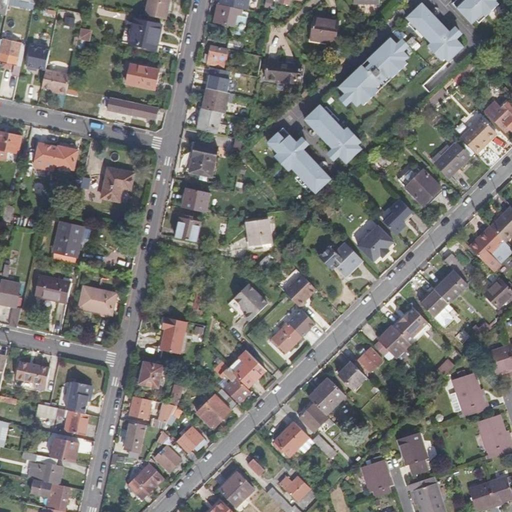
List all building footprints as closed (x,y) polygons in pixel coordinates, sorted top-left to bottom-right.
[(31,10),(32,4),(28,3),(14,0),(7,0),(7,5),(31,10)] [(146,0),(143,15),(164,20),(168,3),(168,0),(146,0)] [(216,0),(215,4),(243,10),(245,0),(216,0)] [(468,0),(461,0),(462,0),(461,0),(453,0),(449,3),(468,24),(473,20),(476,23),(496,4),(492,1),(492,0),(468,0)] [(460,46),(453,38),(448,33),(420,2),(404,17),(407,21),(405,23),(418,36),(420,34),(428,43),(425,45),(438,60),(442,57),(445,60),(460,46)] [(230,26),(239,28),(240,28),(242,17),(236,15),(237,10),(212,5),(211,12),(209,21),(230,26)] [(511,27),(511,16),(499,28),(505,34),(511,27)] [(71,28),(73,19),(63,17),(61,26),(71,28)] [(311,17),(308,40),(331,44),(334,21),(330,20),(317,18),(311,17)] [(133,20),(128,44),(155,50),(158,38),(160,26),(133,20)] [(238,35),(239,28),(230,26),(229,33),(238,35)] [(448,33),(453,38),(459,33),(453,28),(448,33)] [(207,38),(206,44),(221,48),(222,41),(207,38)] [(12,64),(18,66),(22,45),(0,39),(0,61),(1,62),(9,64),(12,64)] [(334,88),(341,95),(348,102),(352,107),(356,104),(359,106),(374,92),(372,89),(386,77),(388,79),(404,65),(401,62),(405,59),(400,53),(393,46),(387,40),(334,88)] [(399,41),(393,46),(400,53),(406,48),(399,41)] [(238,52),(239,45),(226,42),(225,48),(238,52)] [(39,70),(43,71),(47,51),(28,46),(23,66),(34,69),(39,70)] [(232,62),(234,52),(223,50),(223,51),(206,47),(205,53),(204,58),(200,57),(199,63),(218,67),(220,61),(221,61),(222,60),(232,62)] [(475,66),(468,59),(466,62),(472,69),(475,66)] [(293,80),(296,81),(298,64),(292,64),(270,61),(264,61),(262,77),(279,79),(279,81),(293,83),(293,80)] [(481,61),(475,66),(485,76),(491,71),(481,61)] [(472,69),(466,62),(449,78),(456,85),(472,69)] [(9,75),(15,76),(18,66),(12,64),(9,75)] [(156,70),(129,64),(125,83),(152,89),(154,79),(156,70)] [(63,96),(68,76),(43,71),(39,88),(55,92),(55,94),(63,96)] [(219,85),(221,73),(213,71),(212,79),(205,78),(204,83),(219,85)] [(243,94),(255,94),(256,74),(244,74),(243,94)] [(442,93),(452,83),(448,79),(437,89),(442,93)] [(494,92),(488,84),(482,89),(488,97),(494,92)] [(216,112),(221,113),(223,101),(225,93),(203,88),(201,98),(199,109),(216,112)] [(427,108),(442,93),(437,89),(423,103),(427,108)] [(233,103),(235,95),(225,93),(223,101),(233,103)] [(348,102),(341,95),(336,100),(342,108),(348,102)] [(154,109),(107,98),(104,110),(117,113),(126,114),(130,112),(145,116),(145,120),(152,121),(154,109)] [(427,108),(423,103),(418,107),(430,119),(434,122),(438,118),(427,108)] [(482,113),(503,134),(507,130),(509,132),(511,128),(511,111),(504,103),(499,109),(492,103),(482,113)] [(301,120),(342,164),(358,149),(354,145),(358,142),(345,128),(341,131),(333,123),(335,121),(323,107),(321,109),(317,105),(301,120)] [(194,129),(222,135),(224,124),(214,122),(216,112),(199,109),(196,122),(195,125),(194,129)] [(471,152),(473,154),(480,147),(478,146),(487,137),(491,133),(477,118),(457,139),(471,152)] [(398,132),(406,142),(414,134),(405,125),(398,132)] [(308,190),(312,194),(327,179),(280,128),(264,143),(274,154),(271,157),(284,171),(288,168),(294,175),(291,178),(305,193),(308,190)] [(1,134),(0,133),(0,161),(5,162),(7,152),(16,154),(20,137),(1,134)] [(238,152),(238,150),(241,139),(224,136),(221,151),(237,154),(238,152)] [(471,152),(457,139),(452,143),(466,157),(471,152)] [(73,170),(77,147),(56,143),(56,144),(36,140),(30,167),(51,170),(52,166),(73,170)] [(189,160),(187,170),(209,175),(215,147),(189,141),(187,150),(191,151),(189,160)] [(466,157),(452,143),(448,147),(446,144),(432,158),(434,160),(431,164),(444,176),(454,166),(455,168),(461,162),(466,157)] [(445,178),(455,168),(454,166),(444,176),(445,178)] [(416,172),(411,167),(395,182),(419,208),(430,198),(438,190),(420,172),(415,177),(413,175),(416,172)] [(128,190),(131,173),(120,171),(106,168),(100,198),(118,201),(121,188),(128,190)] [(88,179),(81,178),(79,188),(86,189),(88,179)] [(336,186),(323,199),(331,207),(344,195),(336,186)] [(179,207),(202,212),(206,193),(184,188),(181,197),(179,207)] [(400,223),(410,213),(395,198),(385,207),(388,211),(378,220),(383,225),(392,234),(398,229),(402,225),(400,223)] [(8,224),(11,209),(4,207),(1,222),(8,224)] [(501,243),(511,232),(511,212),(506,207),(497,217),(486,228),(487,229),(501,243)] [(33,226),(35,219),(27,217),(25,224),(33,226)] [(172,237),(191,241),(195,221),(176,217),(175,221),(173,230),(172,237)] [(268,248),(264,220),(243,223),(243,228),(246,246),(257,244),(258,248),(261,247),(261,249),(268,248)] [(53,254),(73,258),(77,240),(80,241),(81,235),(82,229),(59,224),(53,254)] [(390,243),(374,227),(368,233),(367,232),(365,234),(361,238),(359,240),(361,241),(354,247),(370,263),(377,256),(379,258),(385,251),(384,250),(390,243)] [(496,251),(502,245),(501,243),(487,229),(479,237),(467,249),(491,273),(498,266),(496,265),(503,258),(496,251)] [(357,259),(341,242),(331,252),(325,246),(314,257),(327,269),(331,265),(341,275),(348,268),(357,259)] [(444,258),(441,261),(449,269),(451,272),(453,273),(459,266),(447,254),(444,258)] [(257,269),(263,263),(262,262),(259,258),(253,264),(257,269)] [(439,279),(429,289),(432,291),(451,272),(449,269),(439,279)] [(444,304),(464,285),(453,273),(451,272),(432,291),(444,304)] [(64,302),(68,282),(38,276),(33,295),(47,298),(64,302)] [(312,290),(298,276),(280,293),(283,295),(296,308),(302,302),(301,301),(306,295),(312,290)] [(511,304),(511,303),(511,294),(508,290),(501,283),(495,278),(480,293),(494,307),(504,297),(511,304)] [(210,292),(212,282),(208,281),(208,283),(205,283),(204,291),(210,292)] [(508,290),(510,288),(503,281),(501,283),(508,290)] [(233,296),(241,305),(246,310),(245,312),(242,315),(248,320),(252,316),(266,303),(247,283),(233,296)] [(78,307),(94,310),(109,313),(111,304),(114,293),(82,286),(78,307)] [(7,325),(15,326),(18,311),(12,310),(16,291),(0,287),(0,306),(1,307),(10,309),(7,325)] [(415,302),(417,304),(428,293),(427,291),(420,298),(415,302)] [(442,329),(456,316),(444,304),(432,291),(429,294),(428,293),(417,304),(442,329)] [(188,315),(204,318),(205,311),(201,310),(203,302),(199,302),(200,296),(192,294),(190,303),(188,315)] [(411,309),(408,306),(399,315),(388,325),(390,327),(392,328),(411,309)] [(406,343),(425,324),(411,309),(392,328),(406,343)] [(298,337),(312,324),(297,310),(265,341),(273,349),(275,346),(282,353),(298,337)] [(183,322),(162,318),(159,329),(162,330),(160,338),(157,350),(176,354),(183,322)] [(477,338),(487,328),(481,322),(474,328),(471,325),(468,328),(477,338)] [(409,346),(429,327),(425,324),(406,343),(407,344),(409,346)] [(388,364),(407,344),(406,343),(392,328),(390,327),(382,334),(376,340),(378,342),(372,347),(388,364)] [(196,332),(195,334),(189,333),(187,342),(198,344),(200,332),(196,332)] [(511,345),(490,352),(496,374),(503,372),(508,370),(508,372),(511,370),(511,345)] [(351,366),(362,378),(362,377),(366,373),(367,374),(380,362),(368,349),(364,353),(360,358),(356,361),(351,366)] [(252,381),(263,370),(243,351),(225,369),(235,378),(245,388),(252,381)] [(440,377),(451,366),(445,360),(434,372),(440,377)] [(42,392),(48,368),(17,361),(13,380),(33,384),(32,390),(42,392)] [(351,366),(346,361),(339,368),(341,369),(335,375),(349,390),(362,378),(351,366)] [(136,366),(135,371),(140,372),(137,384),(155,387),(159,366),(137,362),(136,366)] [(248,393),(234,379),(235,378),(225,369),(219,362),(209,372),(225,388),(223,390),(237,404),(242,399),(248,393)] [(466,417),(490,409),(488,402),(485,403),(476,373),(454,380),(458,392),(463,410),(466,417)] [(341,396),(324,379),(314,389),(305,398),(310,404),(322,415),(341,396)] [(65,411),(84,415),(86,404),(87,397),(90,395),(92,389),(90,386),(71,383),(65,411)] [(173,406),(182,389),(172,388),(171,390),(169,390),(166,405),(173,406)] [(233,406),(217,390),(195,412),(193,414),(207,428),(209,426),(210,428),(222,417),(233,406)] [(456,413),(463,410),(458,392),(450,395),(456,413)] [(0,408),(12,411),(15,399),(0,395),(0,408)] [(146,400),(131,397),(129,404),(126,403),(126,407),(129,408),(128,412),(127,416),(142,419),(146,400)] [(159,403),(156,418),(165,421),(173,406),(166,405),(159,403)] [(85,425),(87,415),(84,415),(65,411),(36,404),(34,416),(52,420),(53,415),(67,418),(65,431),(83,435),(85,425)] [(326,427),(330,424),(322,415),(310,404),(302,412),(295,419),(310,433),(321,422),(326,427)] [(173,416),(178,412),(173,406),(165,421),(164,423),(167,425),(173,416)] [(501,415),(479,422),(491,459),(511,451),(511,444),(511,445),(501,415)] [(160,431),(163,424),(149,421),(148,428),(160,431)] [(142,426),(126,423),(123,438),(120,449),(136,453),(142,426)] [(306,438),(291,423),(280,434),(271,442),(286,457),(306,438)] [(190,462),(194,458),(187,451),(190,448),(194,452),(198,448),(203,442),(189,427),(174,442),(185,454),(183,455),(190,462)] [(159,431),(154,441),(158,445),(165,437),(159,431)] [(421,433),(399,440),(407,466),(410,466),(414,476),(430,471),(426,460),(429,459),(421,433)] [(309,442),(323,455),(329,450),(315,436),(309,442)] [(65,461),(68,462),(70,452),(72,443),(48,438),(44,457),(48,458),(65,461)] [(178,460),(167,449),(157,459),(154,456),(151,459),(165,473),(172,466),(178,460)] [(32,462),(33,455),(21,452),(20,459),(32,462)] [(48,458),(44,457),(33,455),(32,462),(32,463),(48,466),(48,465),(46,465),(48,458)] [(48,465),(63,468),(65,461),(48,458),(46,465),(48,465)] [(245,465),(256,476),(262,470),(251,460),(249,462),(245,465)] [(385,460),(363,467),(371,492),(374,492),(376,498),(391,493),(389,487),(393,485),(385,460)] [(49,483),(66,487),(67,480),(70,481),(71,475),(72,470),(63,468),(48,465),(48,466),(45,482),(49,483)] [(148,490),(159,478),(146,465),(123,487),(136,501),(148,490)] [(323,481),(328,486),(339,475),(334,470),(323,481)] [(214,489),(230,506),(249,488),(232,471),(225,478),(214,489)] [(278,482),(294,499),(306,487),(294,476),(289,481),(284,476),(278,482)] [(445,511),(435,477),(410,485),(412,492),(415,491),(422,511),(445,511)] [(511,490),(508,477),(470,489),(477,510),(482,508),(488,507),(488,509),(503,504),(503,502),(509,500),(511,499),(511,490)] [(65,511),(67,502),(70,490),(48,486),(49,483),(45,482),(31,480),(28,494),(46,498),(44,508),(64,511),(65,511)] [(268,489),(263,494),(278,509),(283,504),(268,489)] [(207,511),(218,502),(216,499),(206,508),(202,511),(207,511)] [(227,511),(218,502),(207,511),(227,511)] [(278,509),(280,511),(292,511),(284,503),(283,504),(278,509)]
